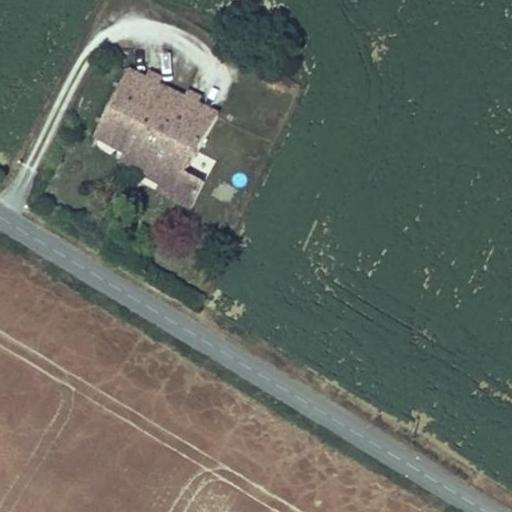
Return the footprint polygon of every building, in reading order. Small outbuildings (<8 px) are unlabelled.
[(186,171),(194,155),(200,145),(151,119),(168,86),(172,79),(162,74),(157,84),(146,78),(155,61),(139,53),(91,145),(103,152),(113,135),(142,151),(133,168),(196,201),(207,182),(186,171)] [(151,119),(200,145),(212,121),(216,114),(168,86),(151,119)] [(212,121),(200,145),(194,155),(212,165),(230,131),(212,121)] [(113,135),(103,152),(133,168),(142,151),(113,135)] [(156,198),(145,220),(160,228),(171,206),(156,198)]
